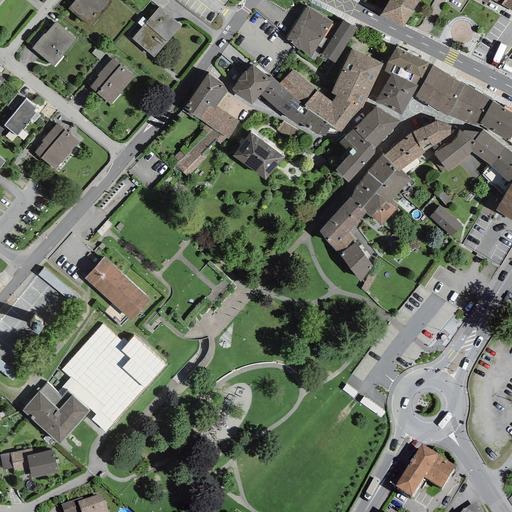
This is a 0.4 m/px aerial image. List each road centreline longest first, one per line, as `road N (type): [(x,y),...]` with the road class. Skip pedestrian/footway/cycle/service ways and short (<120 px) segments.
road 1 (tertiary): [(253,0),(125,158)]
road 2 (residential): [(3,58),(125,158)]
road 3 (tertiary): [(125,158),(24,270)]
road 4 (secondary): [(511,271),(441,381)]
